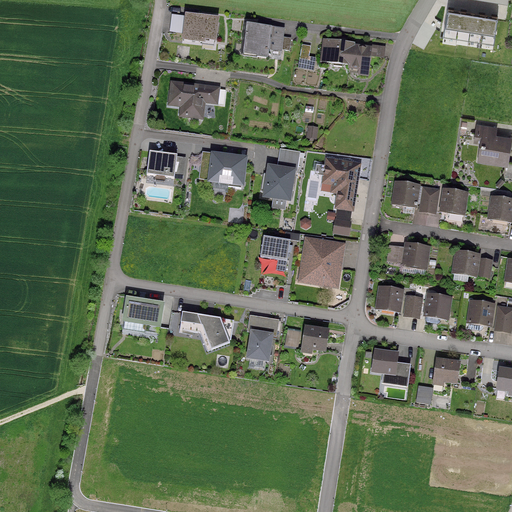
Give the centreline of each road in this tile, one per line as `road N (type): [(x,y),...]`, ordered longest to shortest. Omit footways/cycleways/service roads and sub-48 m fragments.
road 1 (residential): [(113,279),(74,494),(132,511)]
road 2 (residential): [(113,279),(355,324)]
road 3 (residential): [(149,64),(380,99),(390,94)]
road 4 (residential): [(390,94),(355,324)]
road 5 (residential): [(113,279),(149,64)]
road 6 (residential): [(355,324),(325,511)]
road 7 (residential): [(355,324),(511,354)]
road 8 (residential): [(511,245),(388,225)]
